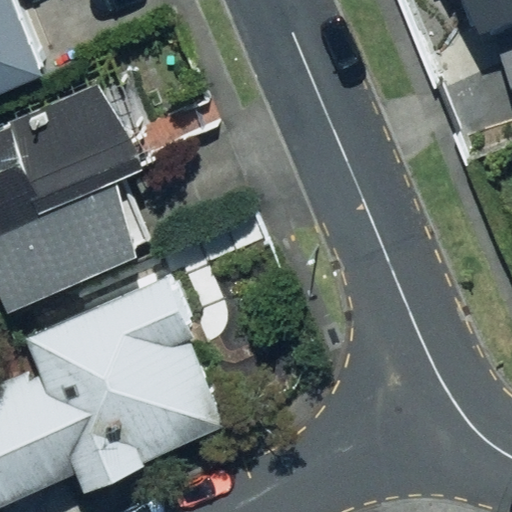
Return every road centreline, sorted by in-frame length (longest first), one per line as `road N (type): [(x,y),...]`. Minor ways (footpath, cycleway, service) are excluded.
road 1 (residential): [(454,410),(277,0)]
road 2 (residential): [(211,511),(454,410)]
